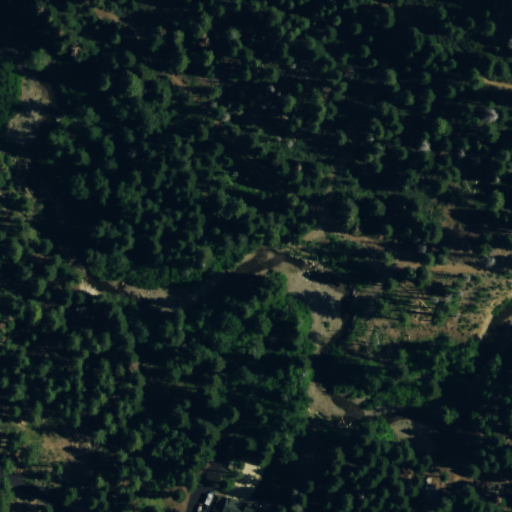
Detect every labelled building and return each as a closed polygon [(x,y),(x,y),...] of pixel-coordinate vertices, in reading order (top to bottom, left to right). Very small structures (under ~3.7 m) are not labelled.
[(77,380),(76,350),(94,349),(94,357),(101,356),(102,379),(77,380)] [(89,469),(99,490),(117,481),(107,460),(89,469)] [(413,501),(442,501),(442,489),(436,489),(437,478),(420,478),(419,489),(413,488),(413,501)] [(216,511),(222,496),(242,503),(240,508),(246,510),(248,506),(264,508),(264,511),(216,511)] [(449,511),(477,511),(458,500),(449,511)]
